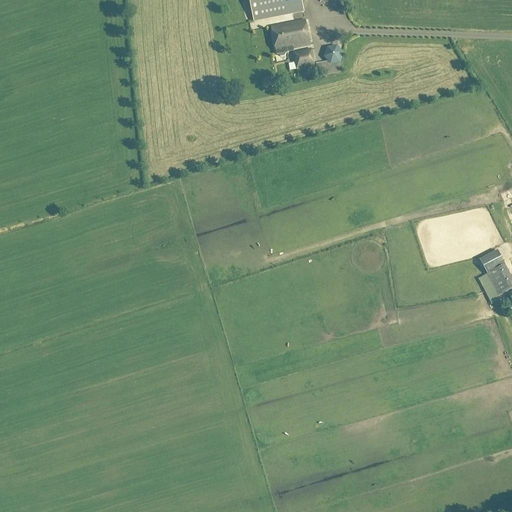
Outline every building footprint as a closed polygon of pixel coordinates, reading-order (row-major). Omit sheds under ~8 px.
[(303,11),(301,0),(249,0),(254,21),(303,11)] [(310,45),(305,21),(271,28),(277,56),(288,54),(287,50),(310,45)] [(343,73),(341,63),(340,63),(343,53),(339,46),(329,47),(324,55),(329,61),(316,64),(318,77),(343,73)] [(315,66),(311,49),(294,53),(297,70),(315,66)] [(511,288),(511,278),(497,251),(480,260),(487,274),(499,296),(511,288)] [(499,296),(487,274),(478,279),(490,301),(499,296)]
